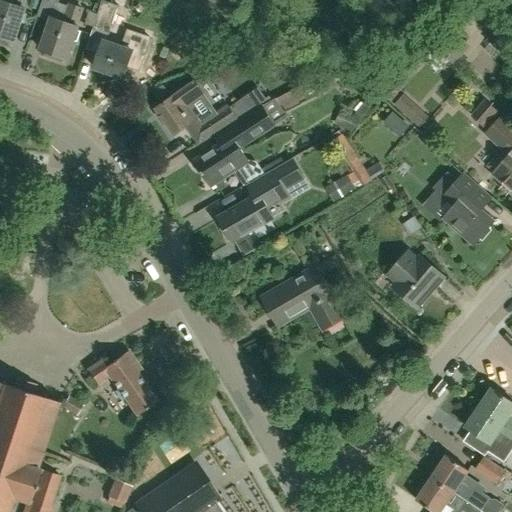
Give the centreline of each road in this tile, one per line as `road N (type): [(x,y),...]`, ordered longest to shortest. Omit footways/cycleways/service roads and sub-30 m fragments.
road 1 (tertiary): [(302,499),(124,195),(74,138),(0,98)]
road 2 (unclassified): [(302,499),(511,281)]
